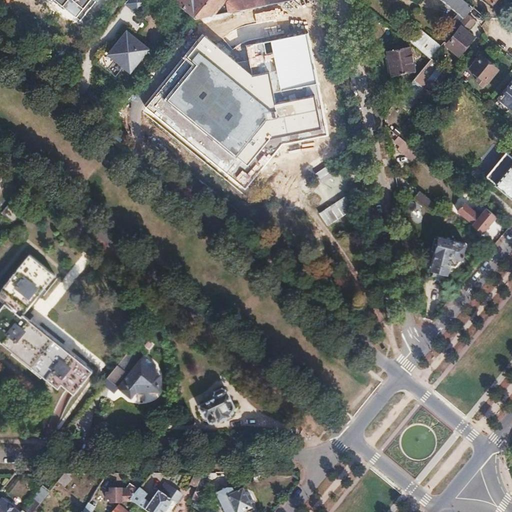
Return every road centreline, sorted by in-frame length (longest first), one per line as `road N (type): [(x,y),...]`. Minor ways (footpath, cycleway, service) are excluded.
road 1 (residential): [(398,376),(0,52)]
road 2 (residential): [(0,152),(349,438)]
road 3 (residential): [(354,0),(402,313),(421,348)]
road 4 (residential): [(331,456),(0,461)]
road 5 (residential): [(511,238),(421,348)]
